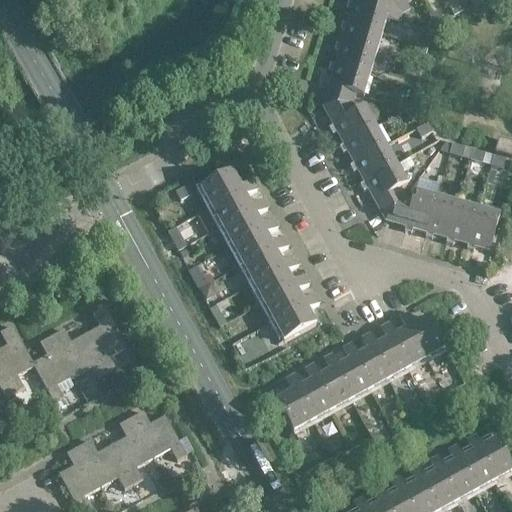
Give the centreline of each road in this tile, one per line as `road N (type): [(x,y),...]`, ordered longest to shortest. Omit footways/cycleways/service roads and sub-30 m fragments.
road 1 (residential): [(254,101),(342,259),(464,289),(511,373)]
road 2 (tertiary): [(254,101),(195,131),(173,163),(110,196)]
road 3 (tertiary): [(0,289),(63,227),(110,196)]
